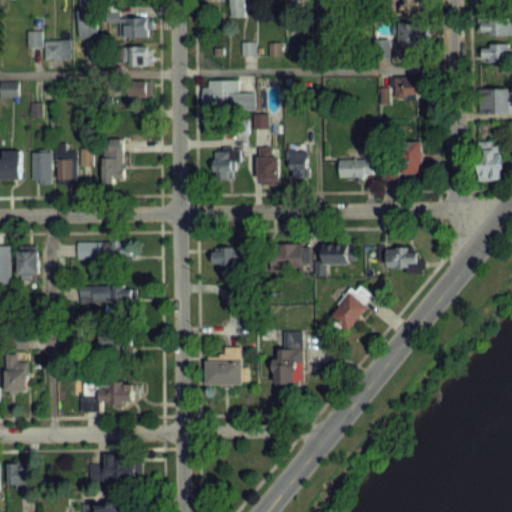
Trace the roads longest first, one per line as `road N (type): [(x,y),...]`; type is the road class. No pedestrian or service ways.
road 1 (residential): [(511,209),(0,215)]
road 2 (residential): [(179,511),(178,0)]
road 3 (tertiary): [(260,511),(511,210)]
road 4 (residential): [(327,431),(0,436)]
road 5 (residential): [(462,272),(454,0)]
